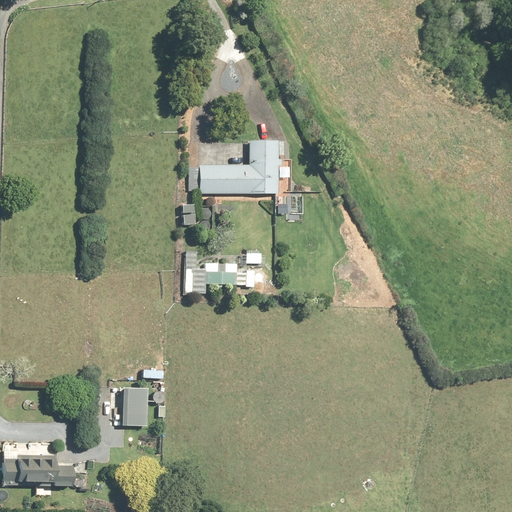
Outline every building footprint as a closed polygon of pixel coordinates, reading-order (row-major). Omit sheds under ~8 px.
[(275,194),(275,142),(247,142),(247,167),(197,167),(198,195),(275,194)] [(286,198),(275,198),(275,222),(286,222),(286,198)] [(192,226),(191,207),(180,208),(180,226),(192,226)] [(193,237),(182,237),(182,249),(193,249),(193,237)] [(258,255),(244,255),(244,265),(258,265),(258,255)] [(183,264),(183,271),(182,293),(203,294),(204,285),(244,286),(244,288),(261,288),(261,271),(245,271),(244,271),(235,271),(235,265),(183,264)] [(143,391),(120,390),(119,426),(142,427),(143,391)] [(18,451),(2,451),(1,485),(17,485),(17,482),(49,484),(49,487),(68,488),(69,468),(51,467),(52,461),(17,459),(18,451)]
